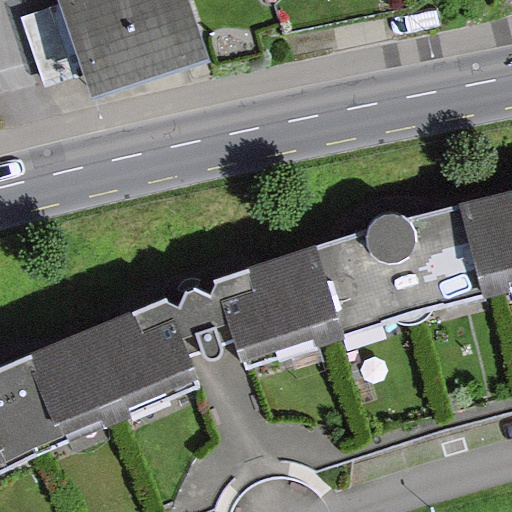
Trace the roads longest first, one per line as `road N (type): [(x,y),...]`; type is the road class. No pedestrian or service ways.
road 1 (secondary): [(0,187),(511,75)]
road 2 (residential): [(511,464),(355,511)]
